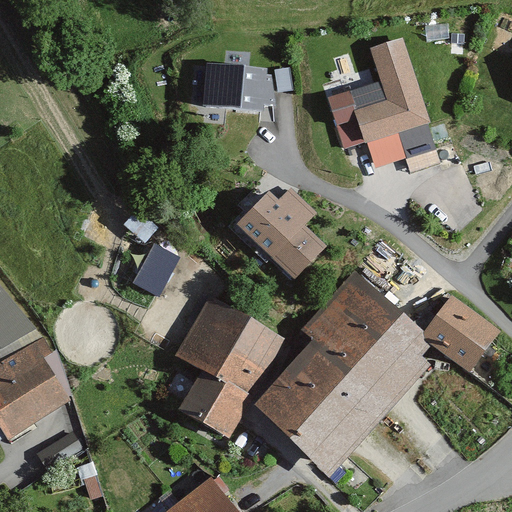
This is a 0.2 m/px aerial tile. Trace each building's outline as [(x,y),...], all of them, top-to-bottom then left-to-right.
[(378,85),(327,100),(341,152),(432,126),(407,36),(367,47),(378,85)] [(279,68),(203,63),(200,110),(276,115),(279,68)] [(279,212),(249,242),(285,279),(316,248),(279,212)] [(376,233),(357,260),(388,282),(407,255),(376,233)] [(150,241),(133,284),(162,295),(178,252),(150,241)] [(311,340),(254,401),(328,469),(427,361),(421,356),(435,342),(419,330),(353,266),(297,327),(311,340)] [(0,280),(0,342),(6,349),(37,321),(0,280)] [(447,293),(419,330),(435,342),(468,366),(496,328),(447,293)] [(284,337),(210,294),(176,352),(202,367),(180,405),(228,432),(284,337)] [(36,339),(0,360),(0,424),(7,436),(71,399),(36,339)] [(239,511),(209,473),(158,511),(239,511)]
